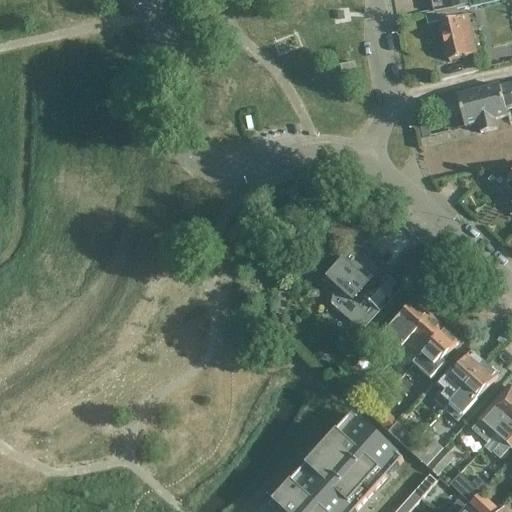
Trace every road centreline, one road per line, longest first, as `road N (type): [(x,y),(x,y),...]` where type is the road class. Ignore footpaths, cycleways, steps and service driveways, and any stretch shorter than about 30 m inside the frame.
road 1 (residential): [(365,162),(314,154),(240,168),(211,158),(185,134),(157,0)]
road 2 (residential): [(511,288),(365,162)]
road 3 (residential): [(365,162),(386,113),(375,0)]
